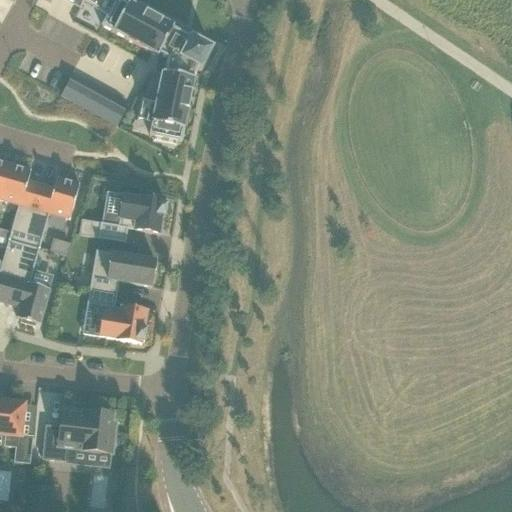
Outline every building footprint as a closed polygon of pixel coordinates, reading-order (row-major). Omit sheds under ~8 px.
[(63,0),(78,8),(80,9),(83,3),(103,14),(107,16),(103,25),(101,28),(157,58),(158,57),(159,57),(166,61),(164,73),(164,76),(162,75),(162,76),(156,104),(141,101),(137,122),(152,125),(151,126),(149,134),(148,138),(181,145),(181,141),(183,132),(187,113),(188,111),(187,111),(190,97),(191,95),(190,95),(193,82),(191,81),(193,79),(197,71),(200,73),(211,52),(190,40),(190,41),(189,40),(173,32),(172,31),(171,30),(171,29),(162,25),(161,24),(159,23),(147,17),(147,16),(145,15),(144,15),(128,6),(127,6),(128,6),(117,0),(116,0),(116,1),(115,1),(113,0),(63,0)] [(66,75),(55,96),(112,127),(124,106),(66,75)] [(0,196),(9,166),(0,163),(0,196)] [(9,166),(0,196),(0,201),(18,207),(10,234),(8,241),(24,245),(40,187),(27,183),(30,172),(9,166)] [(40,187),(24,245),(39,250),(49,215),(69,221),(79,186),(56,179),(53,190),(40,187)] [(80,221),(78,237),(98,240),(124,244),(127,230),(133,231),(133,232),(159,236),(162,218),(164,219),(166,206),(164,206),(164,204),(138,200),(122,197),(117,227),(100,225),(80,221)] [(0,231),(0,238),(8,241),(10,234),(0,231)] [(49,240),(48,254),(67,257),(68,243),(49,240)] [(0,303),(7,306),(23,247),(8,242),(0,269),(0,303)] [(23,247),(7,306),(19,309),(16,320),(21,321),(20,324),(34,328),(35,325),(39,326),(49,291),(29,285),(39,251),(23,247)] [(96,253),(89,291),(116,296),(118,283),(150,289),(155,262),(96,253)] [(89,291),(87,305),(104,308),(103,315),(99,339),(115,341),(115,342),(141,346),(141,344),(143,344),(145,332),(143,331),(146,314),(120,309),(120,310),(114,309),(116,296),(89,291)] [(0,435),(4,436),(3,448),(15,450),(14,460),(13,464),(29,466),(32,438),(21,437),(24,406),(20,406),(6,404),(6,403),(0,402),(0,435)] [(46,428),(42,461),(66,463),(67,456),(67,451),(71,452),(87,453),(107,456),(111,456),(114,426),(111,426),(112,416),(83,413),(83,417),(61,414),(59,429),(46,428)] [(29,487),(25,511),(34,511),(38,488),(29,487)]
